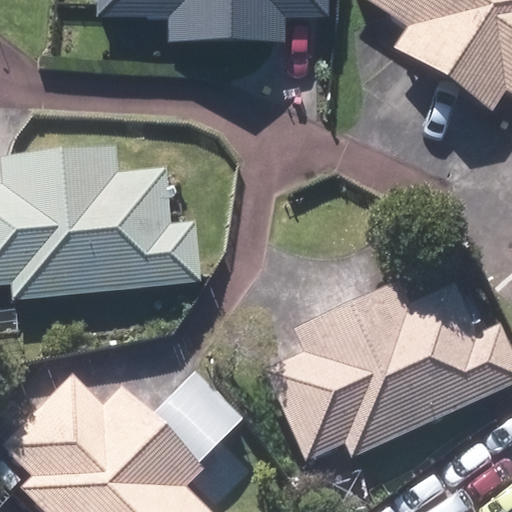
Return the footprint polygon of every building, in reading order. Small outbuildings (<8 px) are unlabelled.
[(167,47),(282,49),(282,24),(325,25),(325,0),(95,0),(95,21),(168,22),(167,47)] [(503,97),(511,103),(511,0),(355,0),(405,32),(392,52),(488,118),(503,97)] [(0,290),(8,290),(10,306),(198,287),(193,227),(168,229),(163,173),(115,178),(112,153),(0,163),(0,290)] [(262,373),(303,465),(341,448),(348,463),(511,389),(511,365),(497,329),(473,341),(450,290),(406,310),(396,288),(291,335),(301,356),(262,373)] [(16,493),(35,511),(203,511),(183,491),(199,474),(116,391),(98,409),(69,380),(0,450),(0,454),(27,481),(16,493)] [(0,490),(6,497),(20,486),(0,464),(0,490)]
